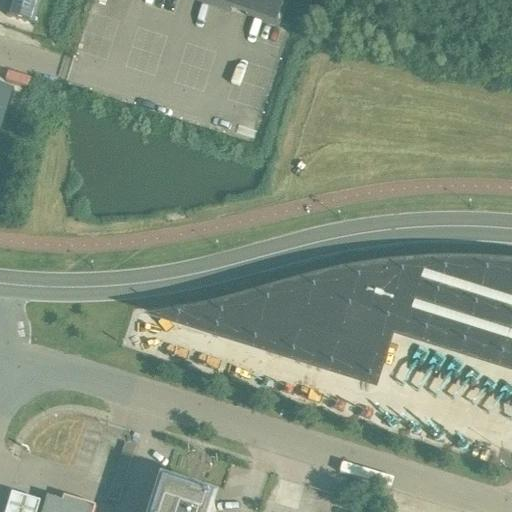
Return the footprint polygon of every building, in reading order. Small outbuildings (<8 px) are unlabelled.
[(43,0),(13,0),(8,18),(36,26),(43,0)] [(246,16),(250,18),(277,27),(285,0),(194,0),(226,10),(231,12),(246,16)] [(0,85),(0,139),(15,90),(0,85)] [(312,303),(389,328),(511,365),(511,269),(491,268),(470,267),(449,267),(428,268),(407,269),(385,271),(363,274),(340,279),(318,284),(308,286),(312,303)] [(112,489),(123,492),(136,448),(125,444),(112,489)] [(214,511),(215,510),(214,510),(216,504),(209,502),(210,500),(206,497),(202,495),(198,493),(194,491),(189,490),(185,489),(180,488),(176,488),(173,488),(172,490),(165,488),(164,493),(163,493),(156,511),(214,511)] [(112,489),(108,501),(119,504),(123,492),(112,489)] [(27,498),(12,494),(6,511),(38,511),(41,503),(27,498)] [(94,511),(96,509),(65,499),(63,503),(48,499),(47,500),(48,500),(44,511),(94,511)]
